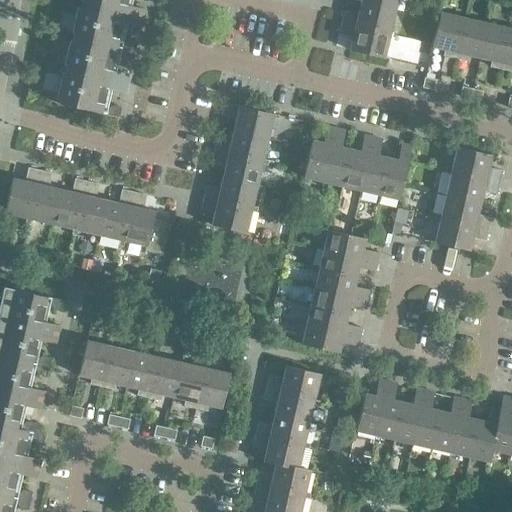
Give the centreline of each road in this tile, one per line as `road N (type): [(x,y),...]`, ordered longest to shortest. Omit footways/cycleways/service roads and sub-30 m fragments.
road 1 (residential): [(0,122),(169,157),(190,63)]
road 2 (residential): [(499,304),(484,369),(384,347),(399,281)]
road 3 (residential): [(74,511),(90,444),(212,474),(203,511)]
road 4 (residential): [(297,87),(511,135)]
road 5 (residential): [(221,0),(311,18),(297,87)]
